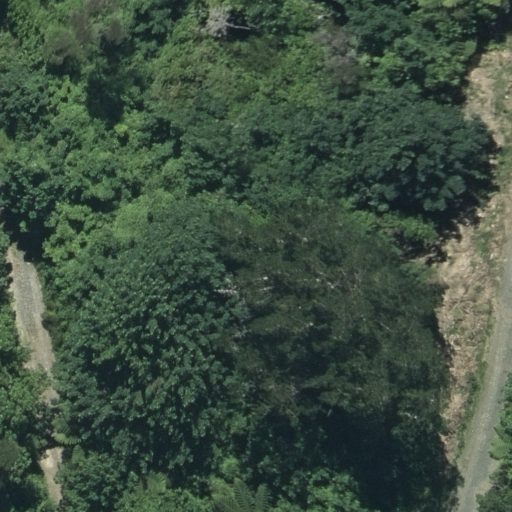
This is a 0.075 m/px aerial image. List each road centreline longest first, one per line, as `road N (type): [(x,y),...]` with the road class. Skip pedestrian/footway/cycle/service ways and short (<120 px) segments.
road 1 (track): [(69,511),(0,226)]
road 2 (track): [(511,327),(441,511)]
